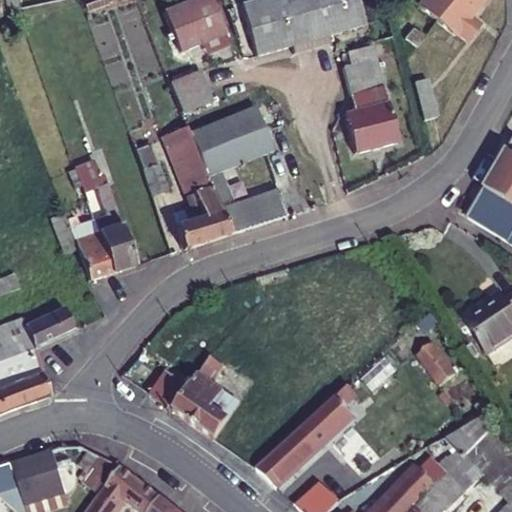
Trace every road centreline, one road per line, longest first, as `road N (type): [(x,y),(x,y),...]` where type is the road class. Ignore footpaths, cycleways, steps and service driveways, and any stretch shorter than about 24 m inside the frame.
road 1 (residential): [(81,417),(92,375),(160,297),(204,272),(373,218),(419,193),(463,151),(511,66)]
road 2 (residential): [(246,511),(140,435),(81,417)]
road 3 (unknown): [(341,228),(278,64)]
